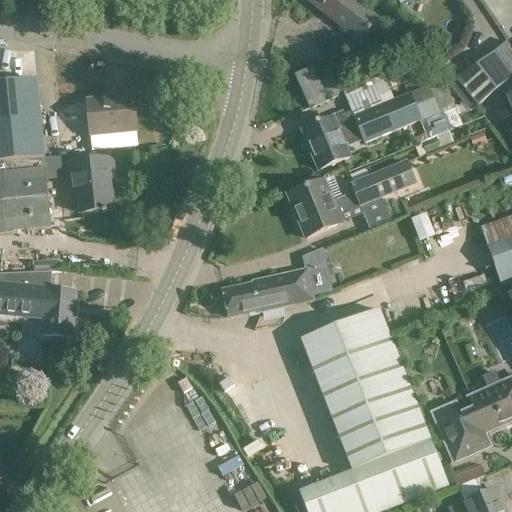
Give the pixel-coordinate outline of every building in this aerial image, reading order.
[(305,0),(361,43),(379,20),(354,0),(305,0)] [(478,108),(511,81),(511,72),(496,52),(458,82),(478,108)] [(319,79),(313,68),(295,77),(309,109),(359,85),(349,65),(319,79)] [(0,163),(43,159),(46,159),(38,80),(0,83),(0,163)] [(462,126),(445,85),(429,92),(427,87),(354,118),(352,112),(344,115),(342,112),(331,117),(332,120),(302,132),(319,172),(350,158),(346,150),(363,143),(365,145),(421,122),(428,140),(436,137),(436,139),(440,149),(453,144),(448,132),(462,126)] [(133,97),(88,101),(91,137),(137,133),(133,97)] [(487,145),(483,134),(470,139),(475,150),(487,145)] [(426,155),(440,149),(436,139),(422,145),(426,155)] [(43,159),(0,163),(0,234),(52,229),(46,170),(44,170),(43,159)] [(112,160),(68,165),(72,204),(79,203),(80,215),(114,212),(111,182),(114,182),(112,160)] [(342,225),(339,218),(416,186),(407,163),(350,187),(354,195),(333,203),(324,182),(288,197),(306,240),(342,225)] [(511,284),(511,217),(481,228),(502,288),(511,284)] [(306,273),(325,269),(325,268),(321,251),(303,258),(306,271),(306,273)] [(56,262),(34,263),(35,274),(56,273),(56,262)] [(306,273),(287,277),(287,276),(252,283),(252,285),(223,292),(229,319),(259,312),(259,314),(293,306),(292,302),(312,298),(306,273)] [(0,318),(43,322),(42,337),(73,339),(77,292),(51,290),(52,274),(0,275),(0,318)] [(406,379),(392,342),(380,312),(301,342),(352,472),(299,492),(306,511),(387,511),(449,488),(431,441),(430,441),(406,379)] [(511,381),(501,386),(495,374),(483,379),(488,392),(468,400),(472,410),(460,415),(456,405),(434,415),(455,463),(490,448),(484,435),(511,423),(511,381)] [(227,428),(203,437),(233,511),(237,511),(258,504),(227,428)] [(505,511),(496,490),(451,510),(451,511),(505,511)]
